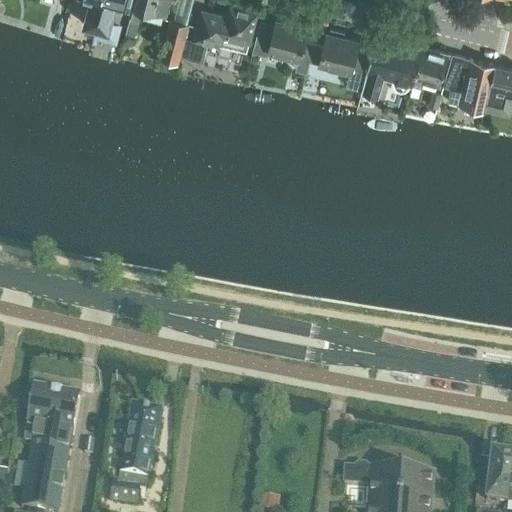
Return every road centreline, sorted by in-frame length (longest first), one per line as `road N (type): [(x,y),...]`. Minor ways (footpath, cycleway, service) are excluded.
road 1 (secondary): [(0,274),(270,336),(511,377)]
road 2 (tertiary): [(511,42),(330,0)]
